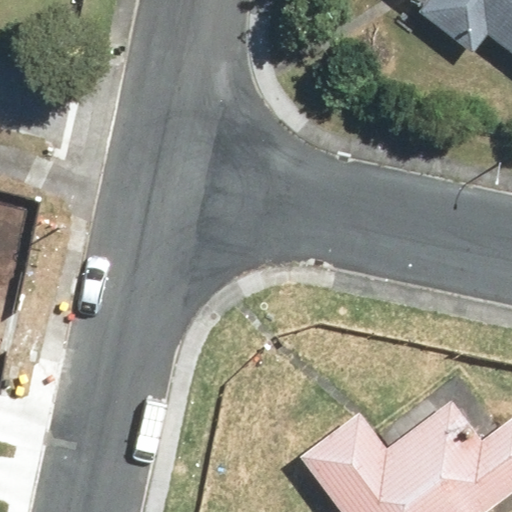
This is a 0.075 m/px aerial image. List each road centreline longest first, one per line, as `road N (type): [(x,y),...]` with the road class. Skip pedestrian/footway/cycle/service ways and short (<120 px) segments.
road 1 (residential): [(94,511),(168,160)]
road 2 (residential): [(168,160),(511,248)]
road 3 (residential): [(168,160),(205,0)]
